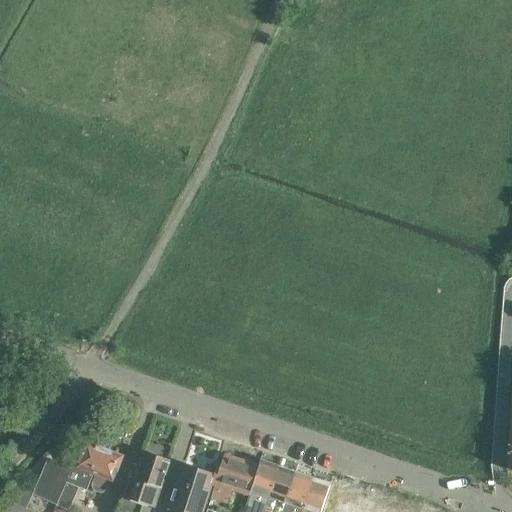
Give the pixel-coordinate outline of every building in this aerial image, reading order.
[(87,441),(76,467),(76,468),(93,474),(95,475),(92,483),(92,487),(93,491),(101,494),(104,493),(107,489),(111,481),(114,482),(125,456),(87,441)] [(131,481),(126,498),(123,497),(118,510),(123,511),(141,511),(144,504),(156,508),(162,489),(159,488),(168,462),(146,454),(136,483),(131,481)] [(260,465),(225,454),(216,481),(217,481),(211,499),(228,504),(232,491),(249,497),(260,465)] [(53,502),(52,503),(69,511),(79,488),(87,491),(93,474),(76,468),(76,467),(72,466),(71,468),(47,458),(33,493),(53,502)] [(260,465),(249,497),(245,510),(250,511),(254,511),(261,493),(269,496),(278,466),(261,460),(260,465)] [(174,496),(172,495),(167,509),(176,511),(204,511),(213,485),(211,484),(215,474),(208,471),(207,473),(184,466),(174,496)] [(278,466),(269,496),(277,499),(273,511),(281,511),(296,471),(278,466)] [(300,511),(312,477),(296,471),(281,511),(300,511)] [(320,511),(330,483),(312,477),(300,511),(320,511)] [(19,488),(11,503),(13,504),(25,510),(33,494),(19,488)]
